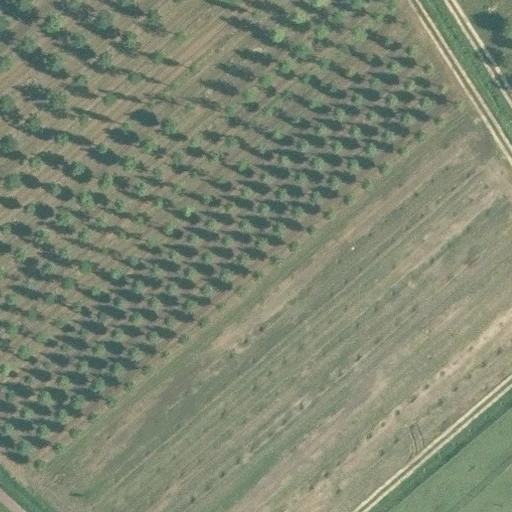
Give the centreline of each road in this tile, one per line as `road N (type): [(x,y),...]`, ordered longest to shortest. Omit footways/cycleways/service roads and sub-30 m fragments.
road 1 (track): [(325,511),(511,355)]
road 2 (track): [(416,0),(511,147)]
